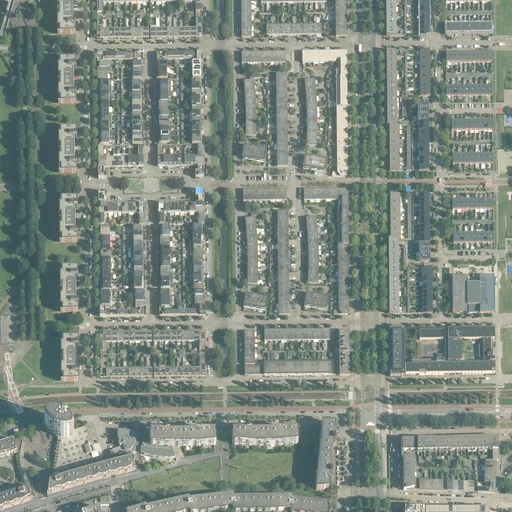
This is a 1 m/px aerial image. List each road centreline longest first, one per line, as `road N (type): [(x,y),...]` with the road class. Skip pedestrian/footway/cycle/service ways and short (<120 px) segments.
road 1 (tertiary): [(359,44),(362,322)]
road 2 (tertiary): [(375,322),(373,44)]
road 3 (residential): [(511,431),(399,433),(396,496)]
road 4 (residential): [(209,184),(211,324)]
road 5 (residential): [(298,184),(296,45)]
road 6 (residential): [(237,323),(236,184)]
road 7 (residential): [(299,323),(298,184)]
road 8 (residential): [(236,184),(234,46)]
road 9 (residential): [(208,46),(209,184)]
road 10 (tertiary): [(377,419),(511,417)]
road 11 (tertiary): [(511,410),(377,412)]
road 12 (residential): [(151,175),(149,47)]
road 13 (residential): [(98,426),(225,424)]
road 14 (residential): [(225,415),(99,418)]
road 15 (residential): [(153,323),(151,197)]
road 16 (residential): [(362,383),(239,384)]
road 17 (residential): [(376,383),(498,381)]
